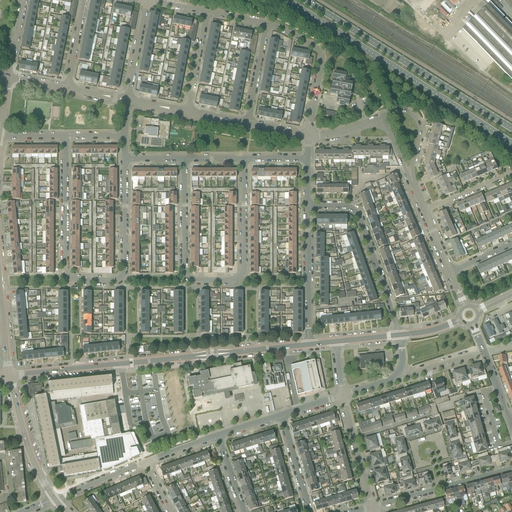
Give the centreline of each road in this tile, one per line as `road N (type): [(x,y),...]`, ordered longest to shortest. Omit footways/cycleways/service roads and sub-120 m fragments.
road 1 (secondary): [(285,0),(511,143)]
road 2 (secondary): [(511,129),(304,0)]
road 3 (unclassified): [(121,364),(308,344)]
road 4 (residential): [(400,335),(358,214),(308,206)]
road 5 (residential): [(80,283),(125,275),(125,163)]
road 6 (residential): [(80,283),(65,276),(64,138)]
road 7 (residential): [(215,280),(185,278),(184,162)]
road 8 (residential): [(308,135),(323,56),(266,24)]
road 9 (residential): [(372,506),(511,468)]
road 10 (residential): [(215,280),(246,274),(246,163)]
road 11 (residential): [(308,344),(308,206)]
road 12 (unclassified): [(54,500),(27,447),(9,376)]
